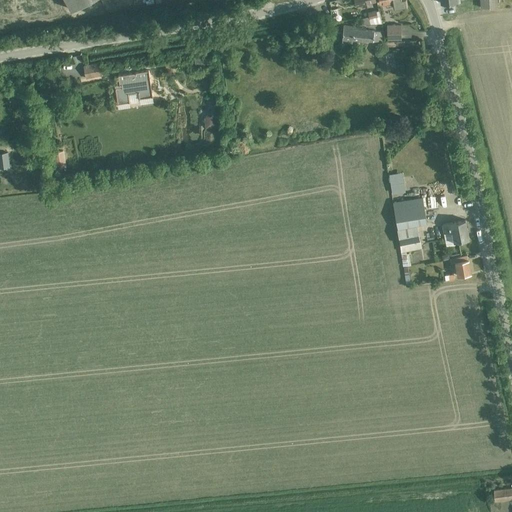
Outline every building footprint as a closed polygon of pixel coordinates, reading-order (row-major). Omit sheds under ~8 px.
[(66,0),(73,11),(92,0),(66,0)] [(406,0),(405,0),(401,1),(400,0),(378,0),(380,5),(392,3),(393,9),(407,7),(406,0)] [(498,7),(496,0),(479,0),(481,9),(498,7)] [(338,8),(332,10),(334,20),(341,18),(338,8)] [(378,17),(376,10),(368,12),(370,19),(378,17)] [(400,41),(400,26),(386,26),(386,40),(400,41)] [(380,38),(381,32),(379,32),(374,32),(353,31),(353,28),(342,27),(341,45),(352,45),(352,41),(378,42),(378,38),(380,38)] [(392,69),(391,55),(379,56),(380,70),(392,69)] [(103,77),(100,65),(84,68),(87,81),(103,77)] [(139,99),(152,97),(148,71),(135,73),(118,76),(119,85),(121,85),(121,87),(115,88),(117,104),(129,103),(128,94),(138,92),(139,99)] [(206,128),(215,127),(214,117),(212,115),(208,115),(205,117),(206,128)] [(62,151),(53,153),(56,169),(66,167),(62,151)] [(8,153),(0,153),(0,168),(10,167),(8,153)] [(393,193),(401,192),(398,173),(390,175),(393,193)] [(408,209),(395,211),(397,227),(400,244),(401,251),(403,266),(408,266),(406,250),(420,248),(419,242),(417,224),(427,222),(425,206),(424,206),(423,198),(406,200),(408,209)] [(465,220),(442,225),(443,233),(446,246),(456,244),(456,241),(468,239),(465,220)] [(457,276),(471,273),(467,255),(450,259),(449,259),(450,264),(455,263),(457,276)] [(511,499),(511,488),(494,490),(495,502),(511,499)]
